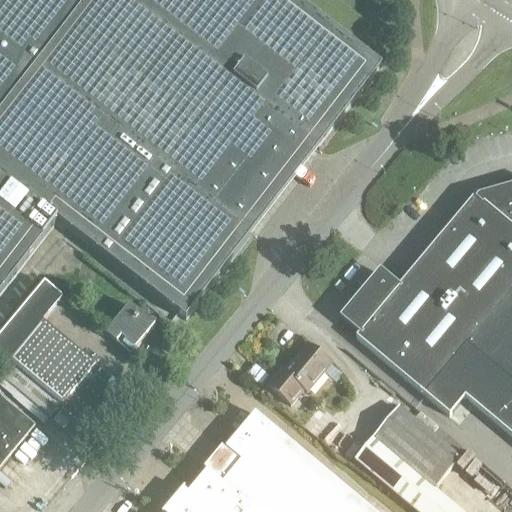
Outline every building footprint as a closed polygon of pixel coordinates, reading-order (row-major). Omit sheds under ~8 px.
[(0,0),(0,111),(8,101),(31,47),(46,52),(58,37),(74,0),(0,0)] [(8,101),(0,111),(0,212),(40,245),(58,222),(186,321),(382,68),(294,0),(74,0),(58,37),(46,52),(31,47),(8,101)] [(356,340),(449,418),(465,399),(511,437),(511,188),(471,201),(398,289),(381,274),(342,321),(359,336),(356,340)] [(0,296),(40,245),(0,212),(0,296)] [(82,431),(115,393),(90,372),(95,367),(42,322),(63,298),(45,283),(0,335),(0,366),(3,369),(10,361),(13,363),(1,378),(51,420),(59,411),(61,413),(71,422),(82,431)] [(106,335),(117,345),(122,339),(136,351),(155,328),(130,307),(106,335)] [(331,367),(308,347),(284,375),(281,373),(268,388),(291,408),(304,392),(307,395),(331,367)] [(0,469),(37,423),(0,394),(0,469)] [(398,409),(354,461),(414,511),(458,511),(434,491),(459,461),(398,409)] [(61,413),(54,421),(65,430),(71,422),(61,413)] [(372,511),(254,413),(224,449),(239,462),(221,484),(205,472),(172,511),(372,511)]
